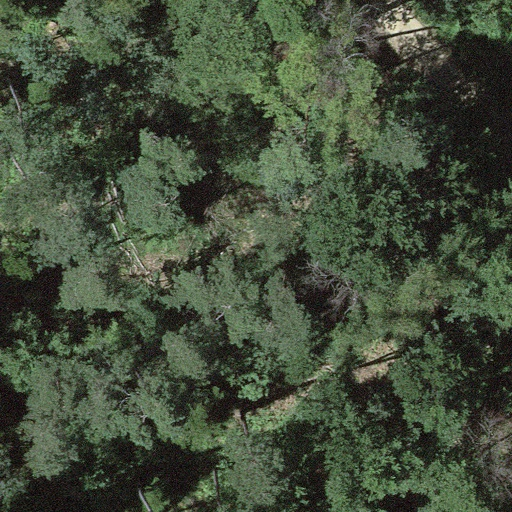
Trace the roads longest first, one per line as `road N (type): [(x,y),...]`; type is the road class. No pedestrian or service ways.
road 1 (track): [(370,0),(395,44),(511,137)]
road 2 (track): [(511,336),(427,511)]
